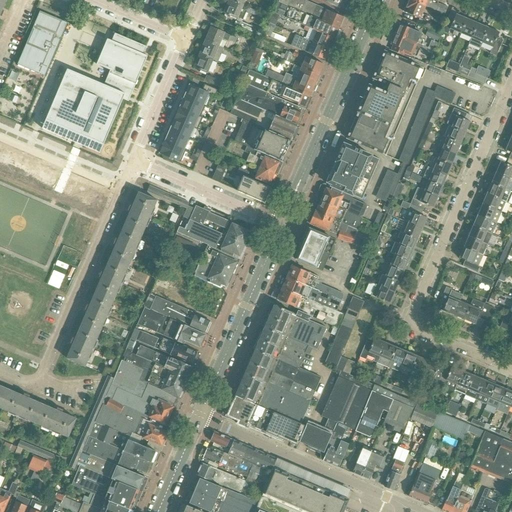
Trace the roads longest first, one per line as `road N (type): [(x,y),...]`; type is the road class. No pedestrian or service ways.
road 1 (residential): [(511,371),(412,319),(511,84)]
road 2 (residential): [(280,224),(378,0)]
road 3 (residential): [(41,376),(133,160)]
road 4 (residential): [(199,416),(395,500)]
road 5 (residential): [(199,416),(280,224)]
road 6 (residential): [(280,224),(133,160)]
road 7 (residential): [(133,160),(185,39)]
